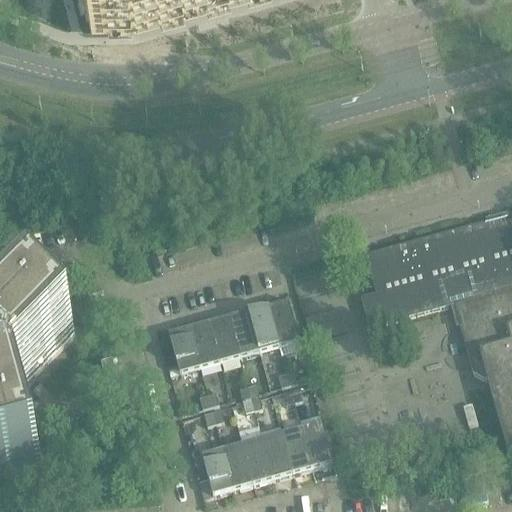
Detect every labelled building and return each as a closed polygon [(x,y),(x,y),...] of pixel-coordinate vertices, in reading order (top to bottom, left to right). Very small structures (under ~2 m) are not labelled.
[(79,0),(89,34),(96,63),(124,56),(126,62),(197,42),(193,29),(300,0),(79,0)] [(511,220),(499,224),(497,219),(466,228),(468,232),(366,260),(376,299),(361,303),(369,333),(463,307),(464,313),(458,323),(473,378),(484,384),(487,383),(510,468),(511,467),(511,220)] [(0,477),(41,467),(20,392),(75,338),(35,299),(0,334),(0,477)] [(288,307),(268,312),(279,353),(281,360),(302,355),(288,307)] [(268,312),(248,318),(259,358),(279,353),(268,312)] [(248,318),(229,323),(240,363),(259,358),(248,318)] [(229,323),(209,328),(220,369),(240,363),(229,323)] [(209,328),(189,334),(200,374),(220,369),(209,328)] [(189,334),(169,339),(180,380),(200,374),(189,334)] [(286,378),(289,391),(298,389),(294,376),(286,378)] [(286,378),(278,381),(281,393),(289,391),(286,378)] [(256,389),(247,392),(251,404),(259,402),(256,389)] [(247,392),(239,394),(243,406),(251,404),(247,392)] [(291,396),(294,408),(302,406),(299,393),(291,396)] [(291,396),(283,398),(286,410),(294,408),(291,396)] [(216,398),(207,400),(211,412),(219,410),(216,398)] [(207,400),(199,402),(203,414),(211,412),(207,400)] [(251,404),(254,416),(262,414),(259,402),(251,404)] [(251,404),(243,406),(246,418),(254,416),(251,404)] [(212,417),(215,429),(224,427),(220,415),(212,417)] [(212,417),(204,419),(207,432),(215,429),(212,417)] [(322,428),(301,434),(312,474),(333,469),(322,428)] [(301,434),(282,439),(293,480),(312,474),(301,434)] [(282,439),(262,445),(273,485),(293,480),(282,439)] [(262,445),(242,450),(253,490),(273,485),(262,445)] [(242,450),(222,455),(233,496),(253,490),(242,450)] [(222,455),(202,461),(213,501),(233,496),(222,455)]
